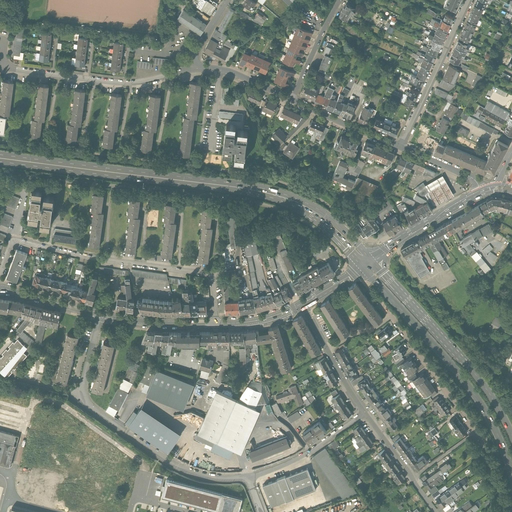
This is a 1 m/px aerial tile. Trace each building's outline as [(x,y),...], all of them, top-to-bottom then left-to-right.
[(209,14),(216,4),(213,2),(212,5),(206,1),(205,2),(201,0),(201,1),(199,0),(196,6),(201,8),(209,14)] [(245,0),(243,4),(251,9),(256,2),(252,0),(245,0)] [(445,0),(443,6),(456,11),(459,5),(460,0),(445,0)] [(480,0),(476,0),(474,5),(483,9),(485,2),(480,0)] [(344,7),(342,10),(350,15),(353,16),(355,12),(353,11),(354,8),(347,4),(345,7),(344,7)] [(474,5),(472,10),(480,14),(483,9),(474,5)] [(227,36),(222,33),(234,11),(229,8),(217,31),(221,32),(218,37),(220,38),(224,40),(227,36)] [(428,8),(426,12),(436,17),(438,13),(428,8)] [(183,10),(177,19),(200,34),(206,25),(183,10)] [(346,21),(350,15),(342,10),(340,13),(340,14),(339,16),(346,21)] [(472,10),(469,15),(478,19),(480,14),(472,10)] [(248,16),(238,11),(236,14),(246,19),(246,18),(261,26),(267,18),(258,11),(253,19),(248,16)] [(445,13),(442,19),(450,23),(453,17),(445,13)] [(469,15),(467,20),(475,24),(478,19),(469,15)] [(447,29),(450,23),(442,19),(441,19),(439,23),(439,22),(435,20),(434,19),(433,21),(434,21),(434,23),(447,29)] [(467,20),(464,26),(473,30),(475,24),(467,20)] [(444,36),(447,29),(434,23),(430,21),(429,23),(428,23),(427,25),(430,27),(431,26),(437,28),(435,32),(444,36)] [(387,29),(386,32),(391,34),(394,28),(389,26),(390,24),(387,22),(384,27),(387,29)] [(13,59),(22,60),(23,53),(20,53),(22,40),(22,38),(23,27),(17,26),(13,59)] [(464,26),(461,32),(470,37),(473,30),(464,26)] [(298,27),(295,34),(304,38),(306,34),(311,36),(312,33),(298,27)] [(216,46),(220,38),(218,37),(221,32),(217,31),(215,29),(204,50),(211,54),(216,46)] [(496,34),(494,38),(499,40),(502,34),(497,31),(496,34)] [(441,42),(444,36),(435,32),(433,36),(433,35),(429,33),(428,36),(429,37),(441,42)] [(461,32),(458,39),(466,43),(467,43),(467,41),(470,37),(461,32)] [(42,33),(41,40),(51,41),(51,34),(42,33)] [(309,40),(304,38),(295,34),(292,41),(301,45),(302,41),(308,43),(309,40)] [(438,49),(441,42),(429,37),(426,43),(429,44),(438,49)] [(78,38),(77,45),(87,46),(87,39),(78,38)] [(220,38),(216,46),(221,48),(222,47),(222,45),(224,46),(225,44),(223,43),(225,41),(224,40),(220,38)] [(458,39),(455,46),(466,51),(468,47),(465,46),(466,43),(458,39)] [(41,40),(40,47),(50,48),(51,41),(41,40)] [(306,47),(301,45),(292,41),(289,48),(298,52),(299,48),(305,50),(306,47)] [(114,42),(113,49),(122,50),(123,43),(114,42)] [(238,45),(233,43),(232,44),(229,43),(228,46),(231,48),(229,50),(224,61),(227,63),(227,62),(229,63),(238,45)] [(323,54),(325,54),(332,57),(333,54),(332,54),(335,46),(328,43),(323,54)] [(436,55),(438,49),(429,44),(428,47),(421,44),(420,48),(426,51),(436,55)] [(77,45),(76,52),(86,53),(87,46),(77,45)] [(224,61),(229,50),(222,47),(221,48),(216,46),(211,54),(224,61)] [(464,56),(466,51),(455,46),(452,53),(463,58),(464,56)] [(40,51),(40,54),(49,55),(50,48),(40,47),(40,51)] [(303,54),(298,52),(289,48),(286,54),(295,58),(297,54),(302,57),(303,54)] [(113,49),(112,56),(121,57),(122,50),(113,49)] [(244,65),(246,66),(250,55),(248,54),(248,53),(244,51),(238,65),(243,67),(244,65)] [(433,61),(436,55),(426,51),(425,54),(424,53),(420,51),(419,55),(433,61)] [(76,52),(76,58),(85,60),(86,53),(76,52)] [(486,52),(484,57),(490,60),(492,55),(486,52)] [(430,68),(433,61),(419,55),(415,53),(413,57),(419,60),(418,62),(430,68)] [(467,60),(463,58),(452,53),(449,59),(458,63),(459,63),(460,62),(459,61),(460,59),(465,61),(465,60),(467,61),(467,60)] [(48,62),(49,55),(40,54),(39,61),(48,62)] [(246,66),(252,68),(257,56),(251,54),(250,55),(246,66)] [(300,61),(295,58),(286,54),(283,61),(292,65),(293,61),(299,63),(300,61)] [(325,54),(318,69),(326,72),(332,57),(325,54)] [(112,56),(111,63),(121,64),(121,57),(112,56)] [(264,59),(257,56),(252,68),(258,71),(264,59)] [(137,61),(137,67),(151,69),(152,64),(167,65),(168,59),(153,57),(152,63),(137,61)] [(84,67),(85,60),(76,58),(75,65),(81,66),(84,67)] [(270,62),(264,59),(258,71),(265,74),(270,62)] [(427,72),(430,68),(418,62),(416,67),(427,72)] [(120,71),(121,64),(111,63),(110,70),(120,71)] [(449,64),(442,78),(454,83),(460,70),(449,64)] [(280,67),(277,74),(287,78),(289,74),(293,76),(294,73),(280,67)] [(424,81),(427,72),(416,67),(412,74),(419,77),(418,78),(424,81)] [(511,76),(503,72),(500,76),(509,81),(511,76)] [(421,86),(424,81),(418,78),(419,77),(412,74),(412,73),(409,80),(410,81),(413,82),(421,86)] [(285,82),(287,78),(277,74),(274,81),(288,87),(290,84),(285,82)] [(482,77),(476,74),(471,85),(477,88),(482,77)] [(454,83),(442,78),(440,83),(453,89),(455,84),(454,83)] [(2,80),(0,98),(10,99),(12,82),(2,80)] [(191,82),(188,99),(199,101),(201,83),(191,82)] [(228,84),(223,83),(220,104),(238,106),(238,100),(227,99),(228,84)] [(330,98),(332,93),(336,84),(334,83),(331,88),(328,87),(324,97),(329,99),(330,98)] [(301,96),(313,101),(319,89),(307,84),(301,96)] [(326,107),(329,99),(324,97),(319,95),(320,92),(321,93),(324,86),(321,84),(319,89),(313,101),(326,107)] [(39,85),(37,102),(47,103),(49,86),(39,85)] [(338,85),(336,89),(335,89),(332,94),(334,94),(335,93),(336,93),(336,92),(338,93),(341,87),(338,85)] [(360,92),(366,95),(368,89),(362,86),(360,92)] [(343,103),(340,102),(341,100),(343,95),(346,96),(349,90),(344,87),(340,93),(337,100),(333,110),(339,113),(343,103)] [(411,88),(407,95),(415,99),(418,92),(411,88)] [(433,93),(446,99),(448,94),(435,88),(433,93)] [(75,89),(73,107),(83,108),(85,90),(75,89)] [(261,96),(251,92),(248,98),(258,102),(260,99),(261,96)] [(112,94),(109,111),(119,112),(121,95),(112,94)] [(455,101),(451,99),(453,96),(448,94),(446,99),(447,100),(442,109),(444,110),(446,108),(447,109),(451,102),(453,104),(455,101)] [(150,95),(148,112),(158,113),(160,96),(150,95)] [(362,103),(367,106),(371,97),(366,95),(362,103)] [(412,106),(415,99),(407,95),(404,102),(406,103),(409,104),(412,106)] [(8,116),(10,99),(0,98),(0,99),(0,115),(6,116),(8,116)] [(326,107),(333,110),(337,100),(334,99),(330,98),(329,99),(326,107)] [(197,118),(199,101),(188,99),(186,117),(194,118),(197,118)] [(261,109),(267,112),(272,102),(266,99),(265,101),(263,107),(261,109)] [(347,105),(343,103),(339,113),(350,117),(357,102),(349,99),(347,105)] [(488,101),(484,107),(505,119),(509,112),(488,101)] [(44,120),(47,103),(37,102),(35,119),(42,120),(44,120)] [(277,104),(272,102),(267,112),(272,114),(273,112),(276,106),(277,104)] [(453,104),(451,102),(447,109),(446,108),(444,110),(446,111),(443,116),(450,120),(458,106),(453,104)] [(361,111),(357,120),(366,124),(369,115),(371,109),(364,106),(361,111)] [(81,125),(83,108),(73,107),(71,124),(78,125),(81,125)] [(284,117),(291,120),(295,112),(283,107),(278,118),(283,120),(284,117)] [(505,119),(484,107),(484,108),(481,113),(479,117),(483,119),(484,117),(501,127),(505,119)] [(117,130),(119,112),(109,111),(107,128),(115,129),(117,130)] [(243,114),(219,111),(218,117),(242,120),(243,114)] [(156,131),(158,113),(148,112),(146,129),(153,130),(156,131)] [(301,115),(295,112),(291,120),(295,122),(294,125),(296,127),(301,115)] [(497,134),(498,131),(464,112),(461,118),(492,134),(493,132),(497,134)] [(192,135),(194,118),(186,117),(184,116),(182,134),(192,135)] [(436,129),(443,133),(450,120),(443,116),(441,120),(440,119),(438,121),(440,122),(436,129)] [(373,127),(380,130),(384,121),(376,118),(373,127)] [(40,137),(42,120),(35,119),(32,119),(30,136),(40,137)] [(312,129),(314,130),(317,122),(312,120),(312,121),(310,121),(309,124),(310,124),(309,128),(312,129)] [(380,130),(387,133),(391,124),(384,121),(380,130)] [(323,124),(317,122),(314,130),(317,131),(321,132),(321,133),(324,126),(322,126),(323,124)] [(421,123),(418,129),(428,134),(431,128),(421,123)] [(76,142),(78,125),(71,124),(68,124),(66,141),(76,142)] [(226,124),(222,154),(232,155),(233,146),(236,147),(234,160),(244,161),(247,131),(238,130),(237,138),(234,138),(236,125),(226,124)] [(395,126),(391,124),(387,133),(395,136),(398,127),(395,126)] [(466,136),(469,130),(457,124),(454,129),(466,136)] [(329,128),(324,126),(321,133),(321,132),(319,136),(318,139),(322,141),(329,128)] [(112,147),(115,129),(107,128),(105,128),(103,145),(112,147)] [(151,152),(153,130),(146,129),(143,129),(141,150),(151,152)] [(273,142),(278,146),(282,141),(286,137),(279,130),(276,133),(275,132),(274,132),(273,133),(273,135),(272,136),(275,139),(273,142)] [(189,156),(192,135),(182,134),(179,155),(189,156)] [(342,147),(345,149),(350,138),(341,134),(340,138),(338,137),(334,145),(341,149),(342,147)] [(358,142),(350,138),(345,149),(343,152),(340,158),(343,160),(346,153),(345,153),(346,149),(348,150),(347,152),(352,154),(354,151),(355,152),(358,146),(356,146),(358,142)] [(433,152),(440,155),(446,144),(447,142),(440,138),(438,142),(433,152)] [(508,145),(498,140),(496,143),(495,143),(493,146),(490,153),(489,153),(487,156),(488,157),(486,160),(496,166),(508,145)] [(284,143),(282,141),(278,146),(276,147),(278,150),(280,148),(284,143)] [(299,148),(290,142),(287,145),(284,151),(288,154),(288,155),(292,158),(299,148)] [(367,155),(369,156),(370,154),(371,155),(375,146),(365,142),(360,152),(362,152),(361,154),(366,156),(367,155)] [(440,155),(457,162),(462,151),(446,144),(440,155)] [(373,156),(386,161),(390,152),(375,146),(371,155),(370,154),(369,156),(366,162),(369,163),(373,156)] [(457,162),(474,169),(479,158),(462,151),(457,162)] [(395,154),(390,152),(386,161),(391,163),(395,154)] [(331,164),(337,167),(340,160),(340,158),(335,156),(331,164)] [(399,167),(403,168),(407,159),(400,156),(396,166),(391,170),(393,173),(397,170),(396,169),(399,167)] [(486,161),(479,158),(474,169),(484,173),(487,168),(493,172),(496,166),(486,160),(486,161)] [(413,162),(407,159),(403,168),(400,172),(398,175),(401,177),(402,175),(404,176),(406,170),(409,171),(413,162)] [(348,164),(340,160),(337,167),(332,177),(347,184),(345,187),(350,190),(351,187),(355,181),(349,178),(348,179),(345,177),(345,178),(342,177),(348,164)] [(354,171),(359,174),(365,163),(360,160),(354,171)] [(425,167),(422,174),(426,176),(427,174),(433,176),(435,172),(425,167)] [(441,202),(454,195),(447,183),(442,175),(425,185),(428,190),(436,204),(436,205),(441,202)] [(357,178),(355,181),(351,187),(371,195),(377,187),(357,178)] [(415,187),(417,190),(416,193),(426,198),(427,201),(430,207),(436,204),(436,203),(435,200),(436,199),(431,188),(428,190),(425,185),(423,182),(415,187)] [(33,189),(28,218),(38,220),(39,212),(42,212),(40,225),(50,226),(54,197),(44,195),(43,204),(40,204),(42,190),(33,189)] [(15,209),(20,198),(5,193),(1,204),(15,209)] [(104,212),(101,212),(104,195),(94,193),(91,211),(94,211),(89,245),(99,247),(104,212)] [(422,201),(424,202),(427,201),(426,198),(416,193),(413,197),(420,201),(422,201)] [(402,200),(413,205),(415,202),(404,197),(402,200)] [(495,207),(497,207),(500,198),(491,197),(487,200),(490,209),(490,210),(495,207)] [(125,251),(135,252),(140,217),(137,217),(140,200),(130,198),(128,216),(130,216),(125,251)] [(504,212),(505,213),(509,201),(500,198),(497,207),(496,210),(499,211),(500,208),(504,210),(504,212)] [(487,200),(478,205),(483,213),(488,210),(488,211),(489,211),(489,210),(490,209),(487,200)] [(424,202),(415,208),(420,217),(432,210),(430,207),(427,201),(424,202)] [(405,212),(406,213),(408,212),(407,210),(408,210),(404,203),(403,204),(402,202),(397,205),(402,214),(405,212)] [(161,255),(171,257),(176,222),(174,222),(176,205),(166,203),(164,220),(166,221),(161,255)] [(452,220),(456,228),(457,228),(484,213),(483,213),(478,205),(452,220)] [(198,260),(208,262),(212,227),(210,227),(212,210),(202,208),(200,226),(202,226),(198,260)] [(411,222),(420,217),(415,208),(414,208),(408,212),(406,213),(411,222)] [(0,224),(8,228),(13,217),(0,211),(0,224)] [(353,224),(363,238),(364,237),(365,238),(367,238),(367,236),(367,235),(373,231),(379,227),(373,219),(375,218),(370,212),(363,217),(362,216),(352,223),(353,224)] [(408,224),(411,222),(406,213),(405,212),(402,214),(404,217),(408,224)] [(382,222),(389,234),(405,225),(402,219),(400,220),(397,214),(382,222)] [(238,216),(227,217),(230,243),(231,245),(231,248),(236,247),(234,234),(241,232),(238,216)] [(448,232),(456,228),(452,220),(443,224),(448,232)] [(441,237),(448,232),(443,224),(435,229),(441,237)] [(488,224),(479,229),(482,235),(483,236),(492,231),(488,224)] [(269,233),(270,236),(271,236),(274,235),(276,240),(281,238),(276,226),(268,229),(269,233)] [(55,228),(54,234),(76,237),(77,231),(55,228)] [(460,228),(455,231),(463,245),(469,242),(482,235),(479,229),(464,237),(460,228)] [(435,229),(428,233),(438,249),(441,247),(438,240),(436,241),(435,239),(441,237),(435,229)] [(439,260),(443,257),(438,249),(428,233),(418,239),(423,247),(425,245),(426,247),(431,245),(431,246),(439,260)] [(54,234),(53,240),(75,243),(76,237),(54,234)] [(242,238),(252,290),(256,289),(258,289),(254,272),(255,272),(251,255),(258,254),(255,239),(253,234),(242,238)] [(423,248),(423,247),(418,239),(417,240),(400,249),(406,257),(420,249),(421,248),(423,248)] [(476,252),(469,242),(463,245),(471,255),(476,252)] [(231,245),(230,243),(222,246),(224,270),(226,270),(224,247),(231,245)] [(489,243),(482,249),(486,253),(493,247),(489,243)] [(446,255),(441,247),(438,249),(443,257),(446,255)] [(420,249),(406,257),(420,278),(430,273),(421,258),(423,257),(420,252),(421,251),(420,249)] [(17,250),(6,278),(16,282),(21,269),(24,270),(25,267),(22,266),(27,254),(17,250)] [(282,258),(288,272),(293,269),(286,250),(280,252),(282,258)] [(477,251),(476,252),(471,255),(485,273),(491,268),(477,251)] [(497,256),(490,251),(487,255),(494,260),(497,256)] [(272,257),(267,259),(271,271),(276,270),(272,257)] [(445,271),(450,268),(446,262),(441,265),(445,271)] [(328,263),(318,268),(324,279),(334,273),(328,263)] [(99,267),(98,273),(128,277),(128,271),(99,267)] [(298,278),(299,280),(305,290),(314,285),(313,285),(307,273),(303,267),(300,269),(303,275),(298,278)] [(313,285),(324,279),(318,268),(317,267),(307,273),(313,285)] [(166,274),(131,270),(133,276),(168,281),(166,274)] [(268,280),(273,289),(274,289),(278,287),(273,277),(272,272),(267,274),(268,280)] [(35,285),(38,285),(41,274),(37,273),(36,275),(35,275),(35,278),(34,278),(33,282),(32,282),(31,285),(35,286),(35,285)] [(47,278),(45,278),(43,287),(49,288),(52,274),(48,273),(47,278)] [(49,288),(54,289),(57,275),(58,274),(52,273),(52,274),(49,288)] [(38,285),(43,287),(45,278),(46,275),(41,274),(38,285)] [(63,276),(57,275),(54,289),(59,291),(62,282),(63,276)] [(90,286),(88,292),(85,301),(93,303),(96,293),(92,291),(92,289),(93,290),(97,277),(93,275),(91,282),(90,286)] [(277,276),(273,277),(278,287),(282,285),(279,280),(277,276)] [(59,291),(65,292),(67,284),(68,279),(63,278),(62,282),(59,291)] [(298,294),(305,290),(299,280),(292,284),(298,294)] [(127,299),(128,299),(126,309),(133,310),(134,300),(132,299),(130,283),(125,284),(127,296),(127,299)] [(356,283),(348,289),(374,325),(382,319),(356,283)] [(64,295),(69,297),(72,285),(67,284),(65,292),(64,295)] [(69,297),(74,298),(77,289),(77,287),(72,285),(69,297)] [(223,286),(225,301),(228,301),(228,295),(230,295),(229,290),(234,290),(233,285),(223,286)] [(279,290),(280,292),(285,301),(292,297),(286,287),(279,290)] [(276,294),(272,295),(277,305),(285,301),(280,292),(276,294)] [(258,297),(254,299),(256,310),(267,308),(277,305),(272,295),(271,294),(268,295),(258,297)] [(116,308),(126,309),(128,299),(127,299),(117,297),(116,308)] [(238,297),(238,301),(240,313),(247,312),(256,310),(254,299),(254,298),(246,299),(244,300),(244,299),(241,300),(241,297),(238,297)] [(0,309),(8,311),(9,301),(0,299),(0,309)] [(173,301),(163,301),(142,299),(142,300),(137,300),(141,311),(160,313),(176,313),(173,301)] [(176,313),(183,313),(181,302),(181,299),(173,301),(176,313)] [(329,300),(320,305),(341,338),(349,332),(329,300)] [(24,303),(9,301),(8,311),(22,314),(24,303)] [(203,302),(197,302),(198,313),(207,313),(206,301),(203,302)] [(225,301),(226,313),(240,313),(238,301),(228,301),(225,301)] [(183,313),(190,313),(189,303),(189,302),(186,302),(181,302),(183,313)] [(190,313),(198,313),(197,302),(193,302),(189,303),(190,313)] [(36,321),(40,322),(43,309),(25,304),(24,303),(22,314),(22,315),(26,317),(17,328),(20,331),(21,331),(26,325),(32,318),(34,318),(33,320),(36,320),(36,321)] [(46,324),(57,326),(60,313),(43,309),(40,322),(46,324)] [(301,315),(293,320),(312,355),(320,350),(301,315)] [(34,318),(32,318),(26,325),(31,328),(33,320),(34,318)] [(39,351),(46,324),(40,322),(35,342),(21,331),(20,331),(17,335),(33,349),(39,351)] [(269,331),(272,340),(282,371),(291,369),(278,326),(269,329),(269,331)] [(392,332),(387,326),(381,331),(380,331),(381,331),(377,334),(379,337),(379,338),(381,341),(392,332)] [(257,342),(272,340),(269,331),(259,333),(258,330),(255,331),(256,341),(257,342)] [(152,350),(156,332),(146,331),(142,341),(146,342),(145,342),(147,343),(147,342),(149,342),(150,342),(149,344),(148,349),(152,350)] [(248,342),(256,341),(255,331),(243,332),(244,342),(247,342),(248,342)] [(165,354),(166,353),(169,332),(162,332),(156,332),(152,350),(151,352),(155,353),(157,344),(160,345),(160,342),(165,342),(164,344),(163,343),(162,351),(161,354),(165,354)] [(170,342),(175,343),(176,332),(169,332),(166,353),(168,354),(169,351),(170,351),(171,344),(170,344),(170,342)] [(190,346),(191,345),(193,345),(193,346),(196,347),(197,345),(201,345),(206,347),(210,333),(176,332),(175,343),(180,344),(182,346),(190,346)] [(229,345),(229,344),(229,332),(210,333),(206,347),(226,346),(226,345),(229,345)] [(229,344),(245,344),(244,342),(243,332),(229,332),(229,344)] [(78,336),(67,334),(56,382),(66,385),(78,336)] [(24,346),(17,339),(14,343),(13,342),(8,347),(9,347),(10,348),(7,351),(6,349),(1,354),(2,355),(3,356),(1,358),(0,357),(0,371),(1,372),(0,372),(0,373),(4,376),(5,375),(8,378),(12,373),(11,372),(13,370),(14,371),(27,356),(22,352),(26,347),(25,346),(24,345),(24,346)] [(244,342),(245,344),(245,349),(246,353),(249,353),(249,348),(252,348),(251,349),(252,353),(255,352),(255,353),(258,353),(257,342),(256,341),(248,342),(248,344),(247,344),(247,342),(244,342)] [(114,345),(103,343),(91,391),(102,394),(114,345)] [(387,349),(384,345),(380,348),(380,349),(379,350),(381,353),(382,353),(384,356),(391,351),(388,348),(387,349)] [(406,352),(401,345),(393,351),(394,354),(392,355),(396,359),(398,358),(406,352)] [(335,352),(338,358),(345,355),(344,353),(344,352),(342,348),(335,352)] [(137,350),(131,361),(137,364),(142,353),(137,350)] [(378,354),(374,350),(370,352),(371,353),(374,357),(376,359),(380,356),(378,354)] [(338,358),(341,365),(349,361),(347,357),(346,357),(345,355),(338,358)] [(401,364),(405,370),(414,362),(410,357),(405,361),(401,364)] [(202,358),(199,369),(202,370),(200,377),(207,379),(209,372),(213,361),(202,358)] [(314,363),(317,370),(328,364),(324,358),(318,361),(314,363)] [(131,361),(128,368),(135,371),(138,364),(137,364),(131,361)] [(351,364),(349,361),(341,365),(345,371),(351,367),(350,365),(351,364)] [(418,368),(414,362),(405,370),(408,375),(409,375),(414,372),(418,368)] [(228,367),(228,366),(223,364),(215,381),(220,384),(225,373),(228,367)] [(320,376),(323,374),(331,370),(328,364),(317,370),(316,370),(320,376)] [(145,384),(149,385),(156,368),(147,365),(146,367),(144,366),(139,378),(141,379),(140,382),(145,384)] [(352,369),(351,367),(345,371),(348,377),(356,373),(353,369),(352,369)] [(123,378),(133,382),(135,383),(140,373),(135,371),(128,368),(123,378)] [(150,386),(146,395),(185,409),(194,384),(156,368),(150,386)] [(326,378),(327,380),(334,376),(331,370),(323,374),(326,378)] [(415,374),(414,372),(409,375),(408,375),(403,379),(405,381),(408,379),(415,374)] [(356,373),(348,377),(351,382),(358,377),(356,373)] [(413,388),(414,387),(426,378),(422,373),(417,377),(410,382),(409,383),(413,388)] [(338,383),(334,376),(327,380),(329,382),(328,383),(330,387),(338,383)] [(359,377),(358,377),(351,382),(353,386),(357,383),(361,381),(359,377)] [(119,386),(125,390),(125,391),(128,393),(133,382),(123,378),(119,386)] [(357,383),(361,388),(366,385),(369,383),(366,378),(361,381),(357,383)] [(418,393),(420,391),(430,384),(428,381),(426,378),(414,387),(418,393)] [(244,393),(240,402),(255,408),(257,404),(270,403),(262,384),(252,382),(244,393)] [(434,389),(430,384),(420,391),(424,396),(422,398),(426,399),(431,395),(429,393),(434,389)] [(361,388),(364,393),(370,389),(369,386),(368,387),(366,385),(361,388)] [(397,388),(398,389),(402,394),(402,395),(403,396),(406,393),(407,393),(401,385),(397,388)] [(117,410),(118,411),(128,393),(125,391),(125,390),(119,386),(109,406),(117,410)] [(285,394),(276,397),(278,404),(295,398),(298,407),(303,405),(299,394),(298,394),(295,386),(288,388),(290,392),(287,393),(287,392),(284,393),(285,394)] [(364,393),(367,398),(375,392),(372,388),(370,389),(364,393)] [(198,433),(197,434),(233,450),(241,453),(260,410),(255,408),(240,402),(216,391),(198,433)] [(378,397),(375,392),(367,398),(370,403),(377,398),(378,397)] [(403,396),(405,399),(402,401),(401,401),(403,404),(407,401),(410,398),(406,393),(403,396)] [(334,402),(335,404),(342,400),(339,395),(338,395),(333,398),(331,399),(333,402),(334,402)] [(307,406),(310,403),(305,396),(302,398),(307,406)] [(435,410),(438,408),(444,403),(439,397),(433,402),(434,403),(432,405),(434,409),(433,409),(435,411),(435,410)] [(370,403),(374,408),(379,404),(378,402),(379,401),(377,398),(370,403)] [(345,404),(342,400),(335,404),(336,406),(337,409),(345,404)] [(382,401),(379,404),(374,408),(377,412),(383,407),(381,405),(383,403),(382,401)] [(281,414),(276,403),(271,406),(274,413),(277,417),(281,414)] [(449,410),(444,403),(438,408),(443,415),(448,411),(449,410)] [(340,411),(341,414),(348,409),(345,404),(337,409),(339,412),(340,411)] [(105,411),(113,417),(117,410),(109,406),(105,411)] [(414,410),(414,412),(418,416),(424,412),(422,408),(420,409),(419,406),(414,410)] [(141,407),(128,426),(168,453),(181,434),(141,407)] [(385,409),(383,407),(377,412),(379,415),(378,416),(379,418),(389,410),(387,408),(385,409)] [(351,414),(348,409),(341,414),(343,416),(342,417),(344,419),(351,414)] [(391,413),(389,410),(379,418),(381,419),(382,418),(384,421),(390,417),(389,414),(391,413)] [(301,417),(297,412),(287,418),(290,423),(301,417)] [(449,421),(455,428),(461,424),(455,416),(449,421)] [(392,419),(390,417),(384,421),(387,426),(394,420),(396,419),(394,417),(392,419)] [(423,429),(426,427),(418,417),(416,419),(417,421),(418,421),(422,426),(421,427),(423,429)] [(396,422),(394,420),(387,426),(390,430),(391,430),(396,426),(397,426),(395,423),(396,422)] [(326,432),(319,422),(302,435),(309,444),(326,432)] [(467,431),(461,424),(455,428),(453,430),(459,437),(467,431)] [(355,432),(356,434),(363,430),(359,425),(352,430),(354,432),(355,432)] [(396,426),(391,430),(395,434),(400,431),(396,426)] [(438,433),(434,427),(429,431),(430,433),(432,436),(433,436),(438,433)] [(0,430),(0,441),(13,445),(16,435),(0,430)] [(366,434),(363,430),(356,434),(358,436),(355,439),(357,441),(366,434)] [(230,459),(233,450),(197,434),(198,433),(197,433),(194,438),(212,447),(210,450),(230,459)] [(370,439),(366,434),(357,441),(353,444),(356,449),(359,447),(370,439)] [(287,436),(249,450),(250,454),(246,456),(247,459),(251,457),(252,461),(291,446),(287,436)] [(393,443),(398,448),(404,444),(407,441),(405,439),(402,440),(400,437),(400,438),(393,443)] [(373,444),(370,439),(359,447),(362,451),(373,444)] [(0,462),(10,465),(16,446),(13,445),(0,441),(0,462)] [(335,449),(331,444),(328,446),(333,454),(337,451),(335,449)] [(398,448),(402,454),(409,449),(406,445),(405,446),(404,444),(398,448)] [(325,449),(313,457),(343,499),(357,494),(325,449)] [(402,454),(406,459),(412,455),(411,453),(411,452),(409,449),(402,454)] [(381,458),(382,460),(388,455),(384,450),(377,455),(380,459),(381,458)] [(392,461),(388,455),(382,460),(384,462),(383,463),(385,466),(392,461)] [(406,459),(410,465),(417,460),(415,457),(414,457),(412,455),(406,459)] [(422,456),(417,460),(410,465),(414,471),(426,462),(422,456)] [(396,467),(392,461),(385,466),(388,470),(389,469),(390,471),(396,467)] [(419,478),(425,486),(442,473),(451,466),(447,461),(438,468),(439,469),(427,478),(427,477),(425,475),(424,474),(419,478)] [(401,472),(396,467),(390,471),(392,473),(391,474),(394,477),(401,472)] [(277,480),(262,486),(271,508),(285,502),(286,503),(294,500),(293,499),(316,491),(307,469),(285,477),(277,480)] [(350,469),(347,472),(353,481),(357,478),(353,473),(352,473),(350,469)] [(405,478),(401,472),(394,477),(393,478),(398,483),(403,479),(405,478)] [(445,478),(442,473),(425,486),(427,489),(435,483),(435,484),(437,484),(445,478)] [(362,475),(357,478),(353,481),(358,486),(362,483),(360,480),(364,477),(362,475)] [(435,500),(438,503),(464,484),(468,481),(465,478),(458,483),(441,496),(435,500)] [(166,479),(162,497),(218,511),(222,494),(166,479)] [(466,487),(464,484),(438,503),(440,507),(441,506),(446,503),(447,504),(454,499),(453,497),(463,490),(463,489),(466,487)] [(435,486),(429,491),(431,495),(438,490),(435,486)] [(440,488),(438,490),(431,495),(435,500),(441,496),(439,494),(442,491),(440,488)] [(478,501),(472,506),(463,511),(473,511),(480,507),(481,504),(478,501)] [(455,511),(463,511),(472,506),(469,502),(455,511)] [(447,504),(446,503),(441,506),(445,511),(451,511),(453,511),(447,504)]
